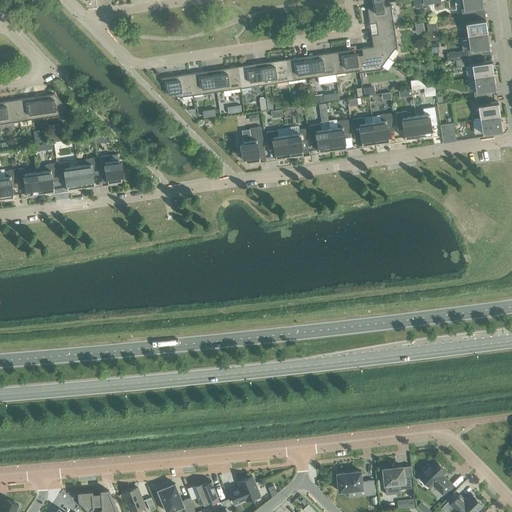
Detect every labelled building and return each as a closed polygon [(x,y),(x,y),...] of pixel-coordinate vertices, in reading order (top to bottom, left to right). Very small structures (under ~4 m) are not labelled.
[(420,0),(415,0),(413,0),(415,8),(422,7),(420,0)] [(461,9),(462,16),(475,14),(474,8),(484,6),(482,0),(462,0),(464,9),(461,9)] [(379,23),(380,28),(394,26),(391,5),(367,9),(369,24),(379,23)] [(466,23),(468,37),(488,34),(485,19),(476,21),(475,14),(462,16),(463,23),(466,23)] [(423,23),(415,24),(416,34),(424,32),(423,23)] [(371,35),(373,46),(387,57),(394,47),(396,47),(397,47),(394,26),(380,28),(380,34),(371,35)] [(467,51),(468,58),(481,56),(480,49),(490,48),(488,34),(468,37),(470,50),(467,51)] [(363,58),(357,59),(359,71),(359,73),(382,69),(382,67),(387,57),(373,46),(361,48),(363,58)] [(350,50),(332,53),(335,74),(359,71),(357,59),(351,59),(350,50)] [(462,52),(447,54),(448,61),(455,59),(468,58),(467,51),(462,52)] [(315,65),(310,66),(311,78),(335,74),(332,53),(314,55),(315,65)] [(472,64),(474,78),(494,75),(492,61),(482,62),(481,56),(468,58),(469,64),(472,64)] [(303,57),(284,60),(288,81),(311,78),(310,66),(304,66),(303,57)] [(268,72),(262,73),(264,85),(288,81),(284,60),(266,62),(268,72)] [(255,64),(237,67),(240,88),(264,85),(262,73),(257,74),(255,64)] [(220,79),(215,80),(216,92),(240,88),(237,67),(219,69),(220,79)] [(208,71),(189,74),(193,96),(216,92),(215,80),(209,81),(208,71)] [(193,96),(189,74),(160,78),(167,85),(168,94),(175,93),(179,98),(193,96)] [(473,92),(474,99),(487,97),(486,90),(496,89),(494,75),(474,78),(476,92),(473,92)] [(417,79),(410,81),(411,89),(424,88),(428,87),(417,79)] [(374,86),(363,88),(364,95),(375,94),(374,86)] [(47,105),(41,106),(43,118),(73,113),(54,94),(45,95),(47,105)] [(323,94),(315,95),(316,103),(324,102),(323,94)] [(34,97),(16,99),(19,121),(43,118),(41,106),(36,106),(34,97)] [(478,105),(480,119),(500,116),(498,102),(488,104),(487,97),(474,99),(475,106),(478,105)] [(0,124),(19,121),(16,99),(0,101),(0,124)] [(325,104),(319,104),(321,122),(328,121),(325,104)] [(240,105),(227,107),(228,114),(241,112),(240,105)] [(424,115),(416,116),(419,137),(423,136),(423,138),(432,137),(430,123),(437,122),(434,107),(423,109),(424,115)] [(195,108),(187,110),(194,117),(196,117),(195,108)] [(282,109),(271,111),(272,118),(282,116),(282,109)] [(419,137),(416,116),(408,117),(407,111),(395,113),(397,128),(404,127),(406,141),(415,140),(414,137),(419,137)] [(381,121),(372,122),(375,143),(380,142),(380,145),(389,143),(387,129),(393,128),(391,114),(380,115),(381,121)] [(500,116),(480,119),(482,133),(502,130),(500,116)] [(363,118),(352,119),(354,134),(355,137),(361,136),(362,147),(371,146),(371,144),(375,143),(372,122),(364,124),(363,118)] [(338,128),(329,129),(332,150),(337,149),(337,151),(346,150),(344,136),(350,135),(348,120),(337,122),(338,128)] [(455,141),(454,131),(452,123),(440,125),(441,133),(443,143),(449,142),(455,141)] [(332,150),(329,129),(321,130),(320,124),(309,126),(311,141),(317,140),(319,154),(328,153),(328,150),(332,150)] [(250,162),(251,164),(260,163),(258,149),(264,148),(261,127),(249,129),(251,140),(243,142),(243,145),(241,145),(243,156),(245,156),(246,162),(250,162)] [(300,133),(286,135),(289,156),(294,155),(294,158),(303,156),(301,142),(307,141),(305,129),(299,130),(300,133)] [(289,156),(286,135),(278,137),(277,131),(266,132),(268,147),(274,146),(276,160),(285,159),(285,157),(289,156)] [(57,132),(49,133),(50,141),(58,140),(57,132)] [(43,133),(33,134),(34,142),(44,141),(43,133)] [(106,171),(108,185),(117,184),(117,181),(121,181),(121,174),(123,174),(121,163),(119,163),(118,160),(110,161),(109,155),(98,157),(100,172),(106,171)] [(86,165),(78,166),(81,187),(85,186),(86,188),(95,187),(93,173),(98,172),(96,157),(85,159),(86,165)] [(78,166),(69,167),(69,161),(58,163),(60,178),(66,177),(68,191),(77,190),(76,187),(81,187),(78,166)] [(37,172),(41,193),(45,192),(45,195),(54,193),(52,179),(58,178),(56,163),(45,165),(46,171),(37,172)] [(41,193),(37,172),(29,173),(28,167),(17,169),(20,184),(25,183),(27,197),(36,196),(36,193),(41,193)] [(0,177),(0,197),(0,199),(4,198),(5,201),(14,199),(12,185),(17,184),(15,169),(4,171),(5,177),(0,177)] [(445,471),(435,460),(430,466),(428,464),(422,470),(424,472),(419,476),(429,487),(432,484),(443,494),(452,485),(442,474),(445,471)] [(403,467),(395,468),(390,468),(383,469),(385,485),(399,483),(399,489),(412,488),(410,476),(404,477),(403,467)] [(362,482),(361,471),(337,474),(339,491),(366,488),(367,495),(375,494),(373,480),(362,482)] [(245,500),(246,501),(260,495),(252,476),(238,482),(240,488),(237,489),(236,489),(229,491),(235,504),(245,500)] [(205,481),(196,485),(200,496),(196,498),(200,506),(210,502),(218,499),(215,490),(215,489),(215,490),(213,486),(214,486),(213,486),(211,481),(206,483),(205,481)] [(175,484),(158,490),(166,511),(168,511),(183,506),(185,511),(194,511),(189,497),(182,501),(175,484)] [(274,485),(268,488),(272,497),(277,493),(274,485)] [(123,493),(130,511),(145,506),(137,488),(123,493)] [(98,511),(117,511),(108,490),(107,490),(107,492),(103,493),(103,491),(102,491),(102,494),(92,495),(92,492),(87,492),(87,494),(84,494),(83,492),(79,493),(79,499),(89,510),(93,507),(93,504),(103,503),(103,508),(98,511)] [(476,511),(483,506),(471,494),(467,499),(464,499),(460,495),(450,505),(455,510),(455,511),(456,511),(476,511)] [(150,498),(145,500),(150,511),(155,509),(150,498)] [(0,511),(15,511),(18,505),(5,499),(0,509),(0,511)]
